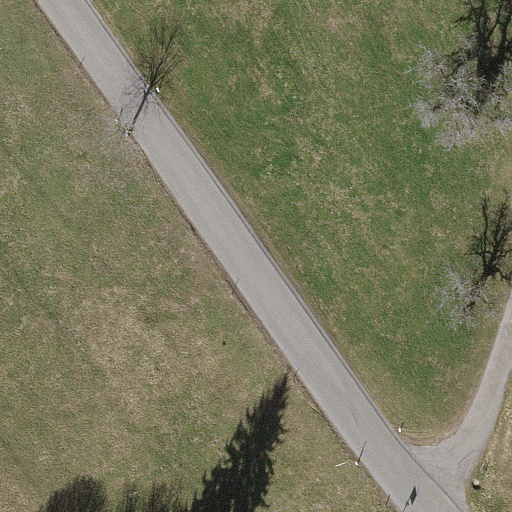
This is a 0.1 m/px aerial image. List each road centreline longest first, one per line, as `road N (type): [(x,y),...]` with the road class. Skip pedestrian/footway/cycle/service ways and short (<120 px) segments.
road 1 (tertiary): [(429,511),(63,0)]
road 2 (track): [(426,509),(479,428),(511,327)]
